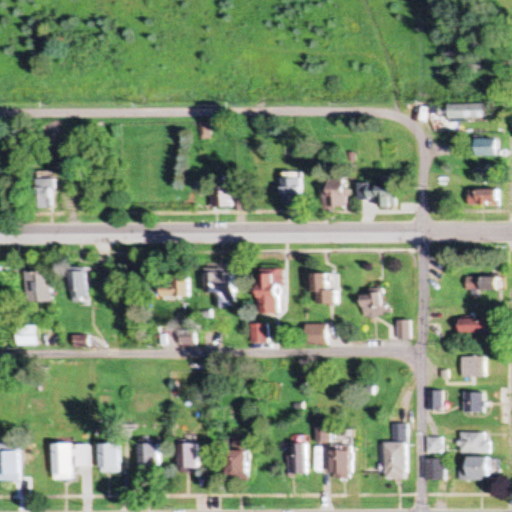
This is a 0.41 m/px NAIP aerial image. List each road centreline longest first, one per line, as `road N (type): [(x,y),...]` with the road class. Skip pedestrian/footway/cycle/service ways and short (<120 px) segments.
road 1 (residential): [(422,233),(420,134),(386,115),(0,115)]
road 2 (residential): [(0,235),(511,233)]
